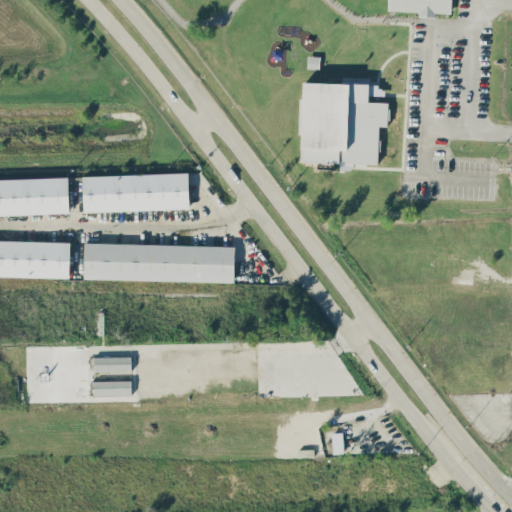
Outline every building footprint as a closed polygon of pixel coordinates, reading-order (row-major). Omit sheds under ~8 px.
[(386,0),(449,0),(449,13),(432,12),(433,17),(415,16),(416,12),(386,10),(386,0)] [(301,162),(379,163),(379,126),(388,126),(388,101),(369,101),(369,95),(381,95),(381,83),(302,82),(301,162)] [(83,175),(84,211),(190,208),(189,172),(83,175)] [(0,214),(69,212),(68,176),(0,178),(0,214)] [(0,275),(70,277),(71,241),(0,239),(0,275)] [(234,281),(235,245),(85,242),(84,278),(234,281)] [(93,357),(93,371),(131,370),(131,355),(93,357)] [(93,380),(94,395),(132,394),(131,379),(93,380)]
